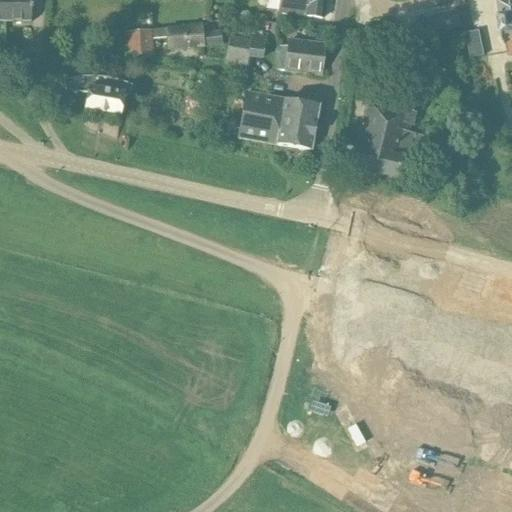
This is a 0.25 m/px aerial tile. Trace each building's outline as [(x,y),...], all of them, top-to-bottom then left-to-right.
[(4,0),(5,23),(30,23),(30,0),(4,0)] [(279,0),(278,16),(323,21),(325,0),(279,0)] [(511,2),(500,4),(504,26),(501,26),(504,44),(505,44),(506,52),(511,50),(511,2)] [(432,17),(437,35),(462,28),(458,10),(432,17)] [(152,29),(150,14),(138,16),(140,30),(152,29)] [(202,27),(166,30),(167,40),(168,52),(199,49),(203,48),(202,34),(202,27)] [(125,34),(128,58),(153,56),(151,41),(167,40),(166,30),(152,31),(125,34)] [(204,34),(207,49),(222,47),(220,31),(204,34)] [(467,59),(484,55),(479,32),(462,36),(467,59)] [(250,40),(230,37),(224,66),(246,70),(248,60),(262,61),(267,37),(251,35),(250,40)] [(445,57),(441,41),(426,44),(429,59),(445,57)] [(285,73),(285,72),(321,76),(324,47),(288,43),(287,48),(279,47),(276,71),(285,73)] [(87,94),(84,111),(121,118),(124,98),(128,99),(133,88),(124,84),(114,81),(106,80),(99,79),(87,78),(80,79),(63,82),(65,92),(87,94)] [(284,102),(270,99),(245,95),(237,140),(275,146),(276,146),(284,102)] [(366,114),(364,114),(351,168),(396,179),(401,161),(416,164),(423,137),(407,134),(409,127),(413,127),(415,116),(410,114),(412,105),(392,100),(390,109),(369,104),(366,114)] [(319,108),(313,107),(284,102),(276,146),(311,152),(319,108)]
